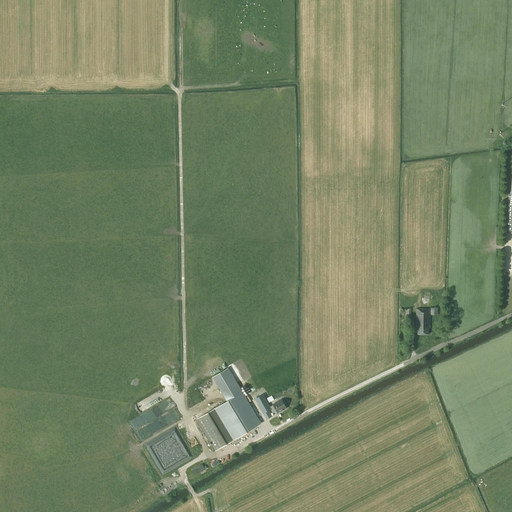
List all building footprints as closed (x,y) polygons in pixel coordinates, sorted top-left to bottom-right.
[(431,329),(431,325),(431,315),(438,315),(438,308),(430,308),(430,309),(416,309),(416,323),(417,323),(417,330),(418,330),(418,335),(429,335),(429,329),(431,329)] [(227,401),(219,406),(197,419),(215,451),(261,423),(228,367),(212,377),(227,401)] [(170,422),(181,415),(166,387),(149,396),(152,402),(148,403),(150,405),(153,410),(158,407),(158,408),(166,403),(168,408),(168,409),(169,410),(165,412),(170,422)] [(278,413),(287,408),(286,407),(287,407),(283,400),(282,399),(273,404),(274,405),(270,407),(274,413),(277,411),(278,413)] [(267,419),(273,416),(270,409),(264,412),(267,419)]
